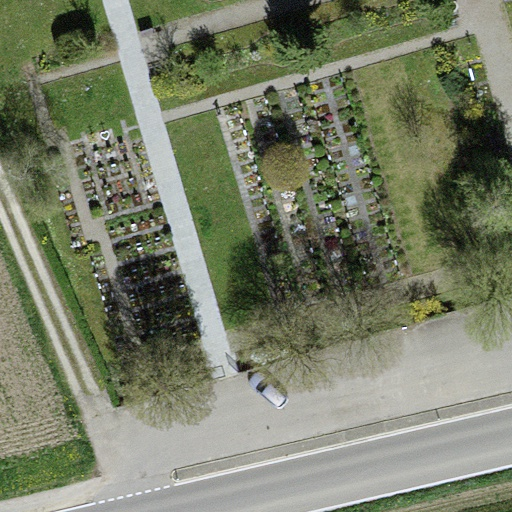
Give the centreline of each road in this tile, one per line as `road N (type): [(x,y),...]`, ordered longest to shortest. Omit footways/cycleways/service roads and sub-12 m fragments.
road 1 (tertiary): [(177,511),(511,431)]
road 2 (track): [(0,176),(102,415),(137,474)]
